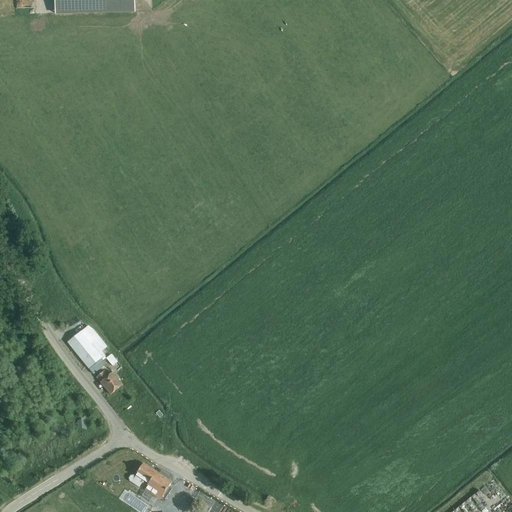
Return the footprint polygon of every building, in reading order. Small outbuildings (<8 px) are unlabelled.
[(133,12),(133,0),(55,0),(55,13),(133,12)] [(36,278),(27,281),(31,292),(39,290),(36,278)] [(81,332),(75,336),(68,342),(94,374),(106,364),(102,359),(103,358),(99,354),(107,348),(99,338),(92,345),(81,332)] [(117,362),(111,355),(107,358),(113,365),(117,362)] [(97,377),(111,395),(123,385),(112,372),(108,375),(104,371),(97,377)] [(78,422),(75,424),(78,426),(78,427),(87,430),(86,416),(78,421),(78,422)] [(172,483),(144,464),(136,475),(137,475),(136,477),(133,475),(131,476),(129,478),(130,481),(139,487),(142,483),(147,486),(145,489),(161,499),(166,491),(172,483)]
